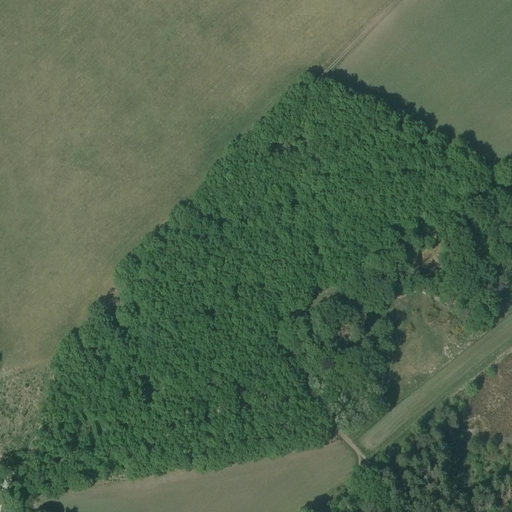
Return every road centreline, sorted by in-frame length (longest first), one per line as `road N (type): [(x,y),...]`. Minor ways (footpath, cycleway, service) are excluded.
road 1 (unknown): [(399,0),(342,58),(310,116),(309,217),(320,279),(288,328),(292,353),(322,406)]
road 2 (track): [(370,468),(511,343)]
